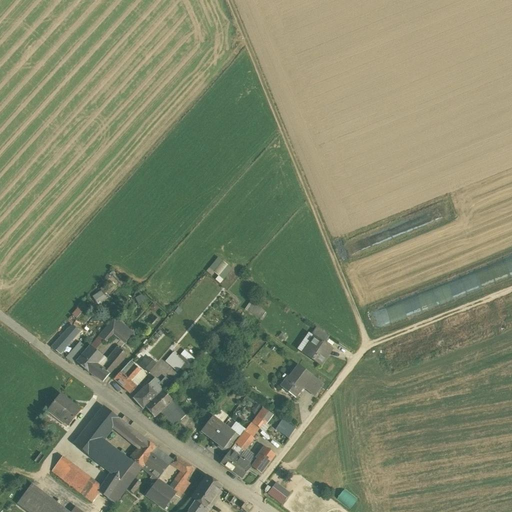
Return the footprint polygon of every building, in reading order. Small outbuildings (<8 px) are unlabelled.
[(215,277),(213,279),(219,284),(231,269),(216,257),(205,269),(215,277)] [(384,325),(423,311),(418,298),(379,311),(384,325)] [(82,304),(72,315),(76,318),(86,308),(82,304)] [(266,313),(253,304),(248,311),(261,320),(266,313)] [(114,319),(100,336),(105,340),(113,331),(126,342),(133,334),(114,319)] [(460,326),(387,351),(391,365),(464,340),(460,326)] [(78,334),(71,327),(68,330),(76,336),(78,334)] [(328,336),(317,328),(312,336),(315,338),(316,338),(323,343),(328,336)] [(68,330),(52,348),(60,354),(76,336),(68,330)] [(100,336),(91,346),(96,350),(105,340),(100,336)] [(323,343),(316,338),(315,338),(304,354),(320,365),(331,350),(323,343)] [(80,345),(67,359),(73,363),(85,350),(80,345)] [(96,350),(91,346),(77,362),(89,373),(103,357),(96,350)] [(123,352),(117,348),(112,353),(115,356),(109,362),(103,357),(89,373),(103,382),(126,355),(124,353),(125,352),(124,351),(123,352)] [(187,361),(191,357),(182,349),(178,354),(187,361)] [(173,353),(165,362),(178,373),(186,364),(173,353)] [(137,365),(148,373),(155,364),(144,355),(137,365)] [(128,364),(120,373),(125,376),(135,365),(133,364),(131,366),(128,364)] [(135,365),(125,376),(131,382),(141,371),(135,365)] [(313,376),(299,365),(289,378),(289,379),(282,388),(295,398),(306,384),(306,385),(313,376)] [(141,371),(131,382),(137,387),(147,376),(141,371)] [(125,376),(120,373),(114,380),(130,394),(137,387),(131,382),(125,376)] [(306,385),(312,390),(319,381),(313,376),(306,385)] [(166,378),(158,385),(163,390),(165,388),(164,388),(170,382),(166,378)] [(153,380),(133,399),(143,409),(145,407),(155,398),(163,390),(158,385),(153,380)] [(319,381),(312,390),(316,393),(323,384),(319,381)] [(172,401),(163,390),(155,398),(145,407),(155,417),(161,412),(172,402),(172,401)] [(81,411),(60,396),(48,411),(69,427),(81,411)] [(172,402),(161,412),(174,426),(178,422),(184,417),(178,411),(180,410),(172,402)] [(105,407),(81,437),(96,449),(105,438),(114,426),(120,419),(105,407)] [(211,409),(205,418),(209,422),(214,416),(217,413),(211,409)] [(200,423),(187,414),(184,417),(178,422),(193,433),(200,423)] [(209,422),(201,431),(213,440),(223,427),(216,422),(218,419),(214,416),(209,422)] [(147,441),(120,419),(114,426),(141,448),(147,441)] [(280,419),(274,430),(286,438),(293,427),(280,419)] [(229,432),(223,427),(213,440),(223,449),(223,448),(235,434),(235,433),(231,430),(229,432)] [(240,438),(230,451),(238,457),(252,438),(244,432),(240,438)] [(235,434),(223,448),(229,452),(230,451),(240,438),(235,434)] [(96,449),(81,437),(74,445),(90,457),(96,449)] [(121,450),(105,438),(96,449),(111,460),(121,450)] [(133,459),(132,459),(143,468),(157,449),(147,441),(141,448),(133,459)] [(111,460),(96,449),(90,457),(111,474),(100,490),(101,491),(100,493),(116,505),(135,478),(111,460)] [(143,468),(142,468),(156,479),(171,460),(157,449),(143,468)] [(266,449),(255,463),(251,461),(248,465),(251,468),(260,474),(274,455),(266,449)] [(121,450),(111,460),(135,478),(142,468),(143,468),(132,459),(133,459),(121,450)] [(229,452),(220,464),(235,475),(244,462),(238,457),(230,451),(229,452)] [(194,469),(176,457),(172,463),(183,471),(168,490),(175,495),(185,481),(194,469)] [(71,465),(62,459),(55,467),(64,474),(70,466),(71,465)] [(244,462),(235,475),(242,480),(251,468),(248,465),(244,462)] [(94,485),(70,466),(64,474),(61,478),(85,497),(94,485)] [(64,474),(55,467),(52,471),(61,478),(64,474)] [(207,476),(192,498),(196,501),(207,507),(222,487),(207,476)] [(136,479),(128,490),(134,494),(142,483),(136,479)] [(175,495),(174,496),(179,499),(190,484),(185,481),(175,495)] [(168,490),(157,482),(146,496),(164,509),(174,496),(175,495),(168,490)] [(69,511),(32,483),(17,503),(28,511),(69,511)] [(94,485),(85,497),(92,502),(100,493),(101,491),(100,490),(94,485)] [(269,495),(282,505),(288,497),(275,487),(269,495)] [(192,498),(187,505),(191,508),(196,501),(192,498)] [(203,511),(207,507),(196,501),(191,508),(189,511),(203,511)]
